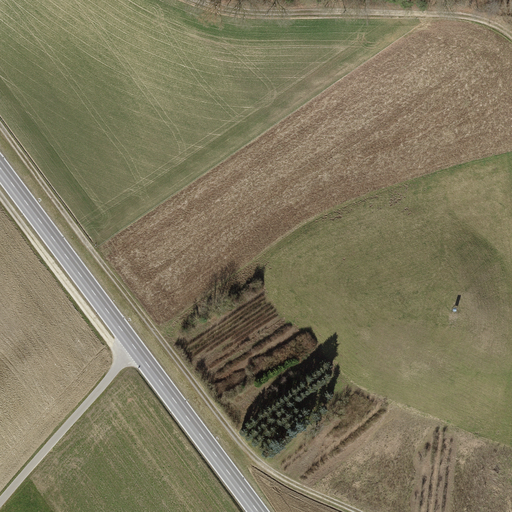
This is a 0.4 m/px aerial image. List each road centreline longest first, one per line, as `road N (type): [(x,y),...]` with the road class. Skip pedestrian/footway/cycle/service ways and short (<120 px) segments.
road 1 (track): [(0,119),(240,435),(295,479),(363,511)]
road 2 (secondary): [(0,168),(129,349),(261,511)]
road 3 (track): [(511,33),(478,14),(247,13),(202,0)]
road 4 (track): [(0,195),(122,360)]
road 5 (track): [(129,349),(0,503)]
